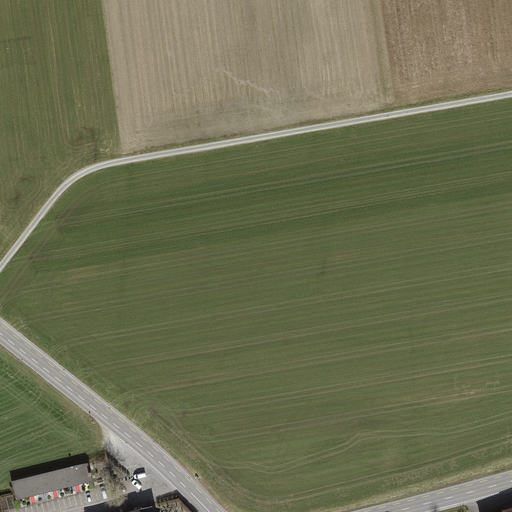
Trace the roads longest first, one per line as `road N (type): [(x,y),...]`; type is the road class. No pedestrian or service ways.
road 1 (track): [(0,266),(58,192),(93,167),(511,95)]
road 2 (tertiary): [(0,331),(148,450),(210,511)]
road 3 (secondary): [(511,479),(388,511)]
